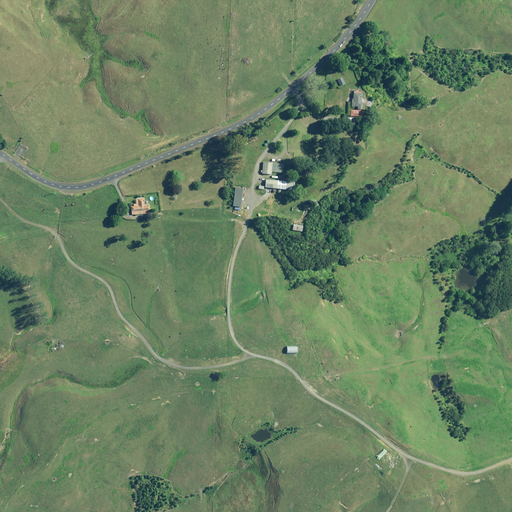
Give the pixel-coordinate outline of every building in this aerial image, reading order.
[(361,92),(353,91),(352,99),(351,99),(350,106),(357,107),(357,109),(361,109),(362,99),(360,98),(361,92)] [(271,172),(272,163),(263,162),(262,173),(271,174),(271,172)] [(272,163),(271,172),(283,173),(283,164),(272,163)] [(283,179),(283,181),(265,179),(264,187),(294,190),(295,182),(290,182),(290,180),(283,179)] [(242,189),(235,188),(232,206),(240,207),(242,189)] [(144,205),(144,198),(135,199),(136,204),(133,204),(133,206),(131,206),(131,215),(150,213),(149,204),(144,205)]
